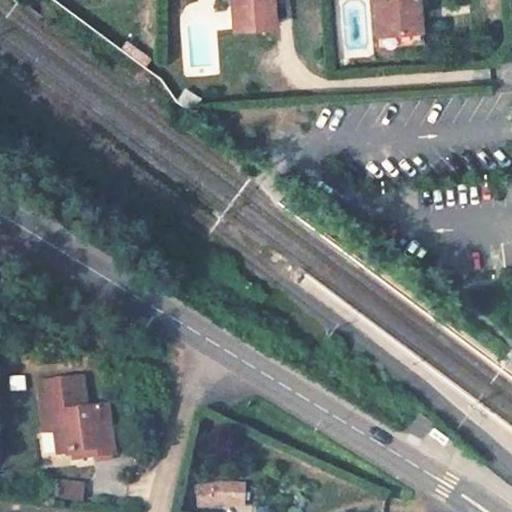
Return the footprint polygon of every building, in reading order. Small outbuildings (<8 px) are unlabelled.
[(273,25),(270,0),(231,0),(234,28),(273,25)] [(375,0),(378,34),(408,31),(406,6),(417,5),(416,0),(375,0)] [(420,44),(417,5),(406,6),(408,31),(378,34),(379,48),(420,44)] [(85,380),(43,384),(46,416),(56,415),(57,431),(60,454),(75,453),(91,452),(91,457),(114,455),(109,406),(88,407),(85,380)] [(56,415),(46,416),(47,432),(57,431),(56,415)] [(190,483),(192,510),(241,507),(240,481),(190,483)] [(59,486),(49,485),(47,501),(58,502),(59,486)] [(79,487),(59,486),(58,502),(77,504),(79,487)]
